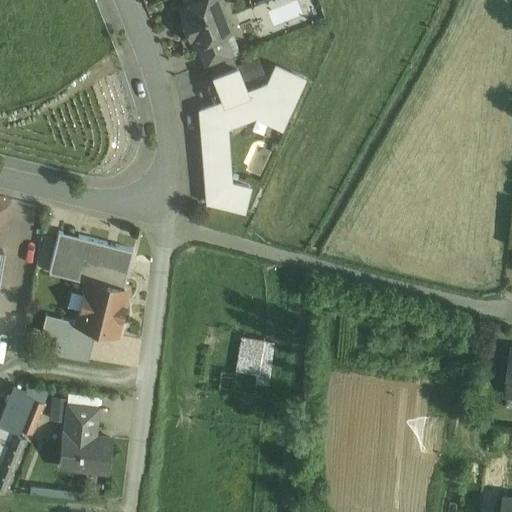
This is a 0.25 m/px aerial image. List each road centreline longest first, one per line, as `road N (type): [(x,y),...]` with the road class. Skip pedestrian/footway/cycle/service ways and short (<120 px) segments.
road 1 (residential): [(157,202),(196,232),(511,313)]
road 2 (residential): [(131,511),(165,243),(157,202)]
road 3 (residential): [(157,202),(166,139),(123,0)]
road 4 (residential): [(0,176),(124,208),(157,202)]
